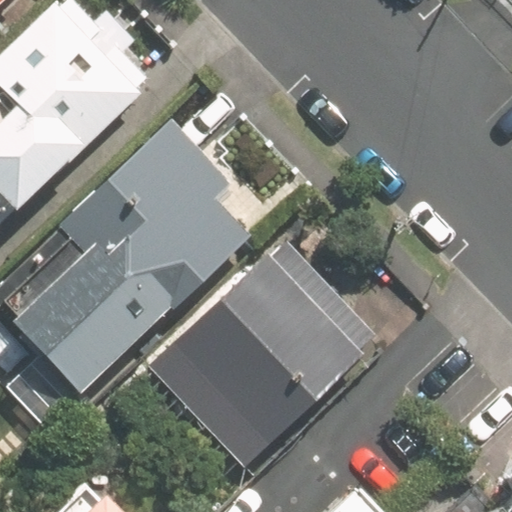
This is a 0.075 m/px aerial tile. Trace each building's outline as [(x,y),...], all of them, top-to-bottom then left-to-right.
[(0,0),(0,8),(8,0),(0,0)] [(106,17),(90,0),(66,0),(0,60),(0,228),(155,88),(145,76),(153,69),(133,48),(146,36),(119,6),(106,17)] [(241,177),(182,115),(69,222),(91,245),(21,310),(94,387),(256,234),(221,196),(241,177)] [(392,340),(295,234),(157,359),(254,465),(392,340)] [(511,511),(511,474),(503,483),(491,470),(448,511),(511,511)] [(112,495),(96,477),(61,511),(147,511),(124,485),(112,495)] [(336,511),(401,511),(371,479),(336,511)]
